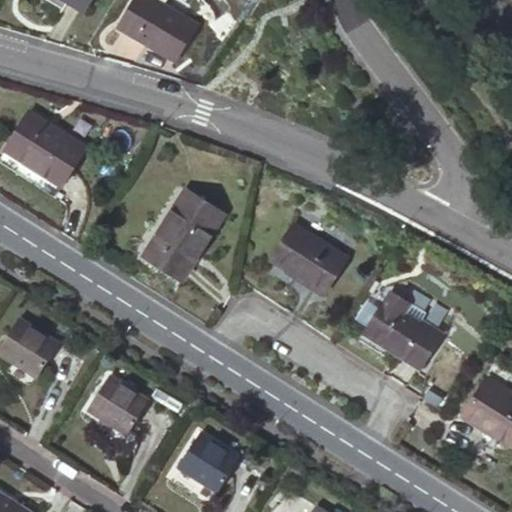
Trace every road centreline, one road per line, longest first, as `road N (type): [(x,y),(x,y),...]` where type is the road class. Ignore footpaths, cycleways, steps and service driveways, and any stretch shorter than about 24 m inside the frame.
road 1 (tertiary): [(0,223),(456,511)]
road 2 (residential): [(459,220),(181,103),(0,53)]
road 3 (unclassified): [(342,0),(346,18),(447,154),(459,220)]
road 4 (residential): [(0,436),(120,511)]
